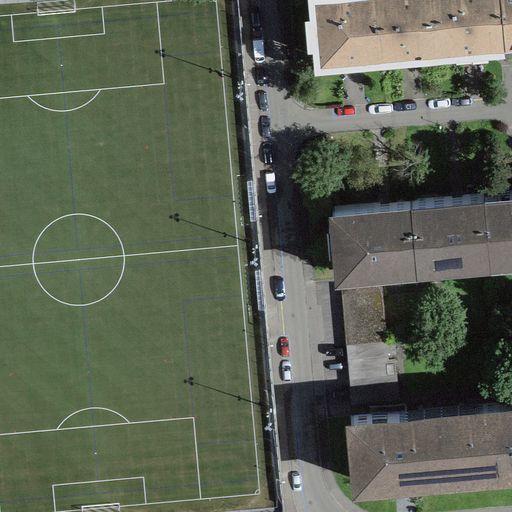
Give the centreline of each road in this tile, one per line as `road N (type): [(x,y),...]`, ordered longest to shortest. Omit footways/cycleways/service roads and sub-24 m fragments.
road 1 (residential): [(278,135),(312,480),(327,511)]
road 2 (residential): [(278,135),(511,118)]
road 3 (residential): [(264,0),(278,135)]
